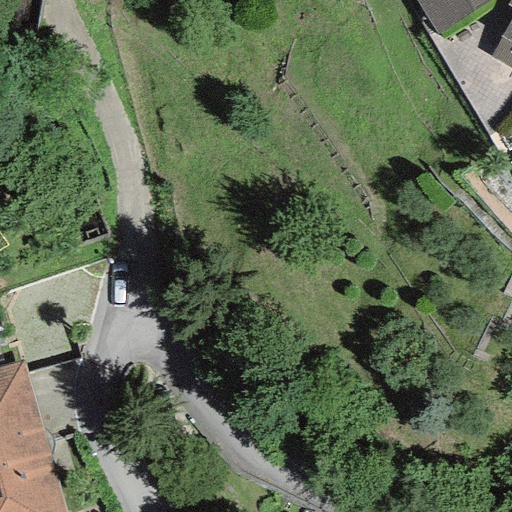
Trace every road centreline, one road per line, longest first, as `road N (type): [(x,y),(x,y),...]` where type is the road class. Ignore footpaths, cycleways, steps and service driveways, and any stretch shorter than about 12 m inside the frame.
road 1 (residential): [(126,319),(221,424),(376,511)]
road 2 (residential): [(126,319),(131,206),(54,22)]
road 3 (residential): [(129,511),(95,426),(126,319)]
